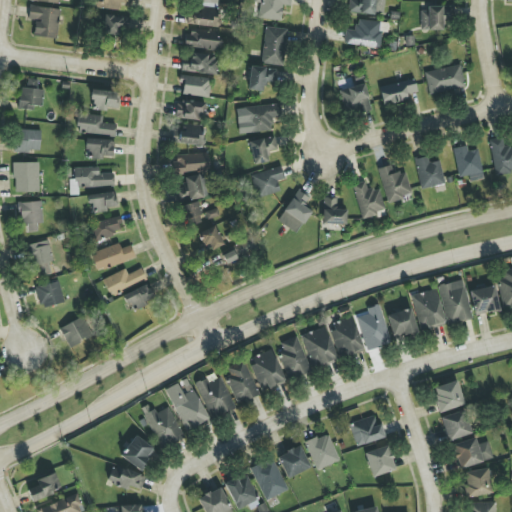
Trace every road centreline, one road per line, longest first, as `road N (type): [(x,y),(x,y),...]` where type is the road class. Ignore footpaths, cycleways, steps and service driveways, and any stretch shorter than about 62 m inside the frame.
road 1 (tertiary): [(511,211),(358,250),(278,281),(0,426)]
road 2 (residential): [(177,485),(186,472),(318,405),(511,343)]
road 3 (residential): [(214,347),(145,194),(142,151),(164,0)]
road 4 (tertiary): [(214,347),(353,289),(511,245)]
road 5 (residential): [(318,148),(318,157),(511,106)]
road 6 (tertiary): [(0,462),(147,384)]
road 7 (residential): [(0,56),(152,74)]
road 8 (residential): [(318,148),(313,89),(323,0)]
road 9 (residential): [(438,511),(398,375)]
